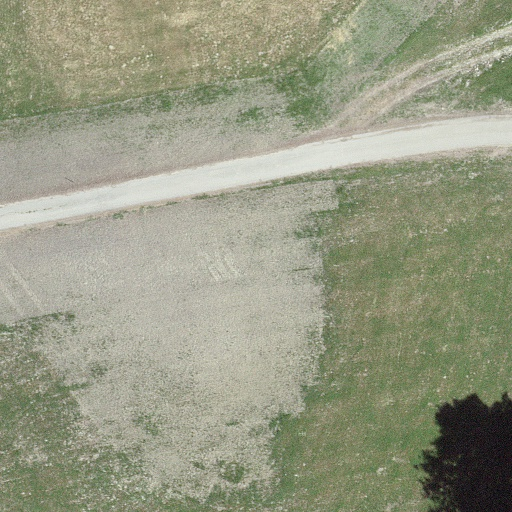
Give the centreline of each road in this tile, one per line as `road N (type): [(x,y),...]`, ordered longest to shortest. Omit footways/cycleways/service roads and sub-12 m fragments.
road 1 (track): [(0,228),(459,144),(511,144)]
road 2 (track): [(347,165),(398,89),(511,40)]
